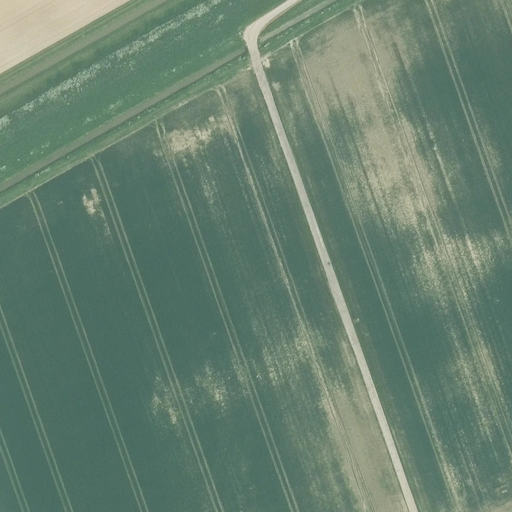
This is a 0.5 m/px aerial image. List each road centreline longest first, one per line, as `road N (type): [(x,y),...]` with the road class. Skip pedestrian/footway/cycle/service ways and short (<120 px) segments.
road 1 (track): [(415,511),(252,40)]
road 2 (track): [(191,0),(0,108)]
